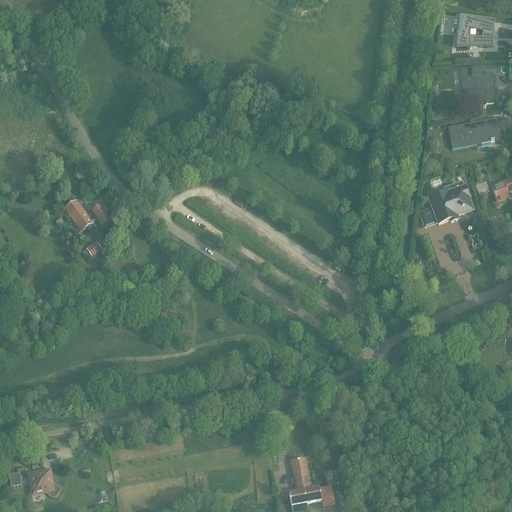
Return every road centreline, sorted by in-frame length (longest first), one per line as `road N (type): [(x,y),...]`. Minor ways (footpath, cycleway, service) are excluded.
road 1 (unclassified): [(376,361),(243,280),(106,178),(0,4)]
road 2 (unclassified): [(0,443),(309,389),(376,361)]
road 3 (track): [(356,348),(408,0)]
road 4 (residential): [(376,361),(385,345),(511,283)]
road 5 (unclassified): [(511,420),(376,361)]
